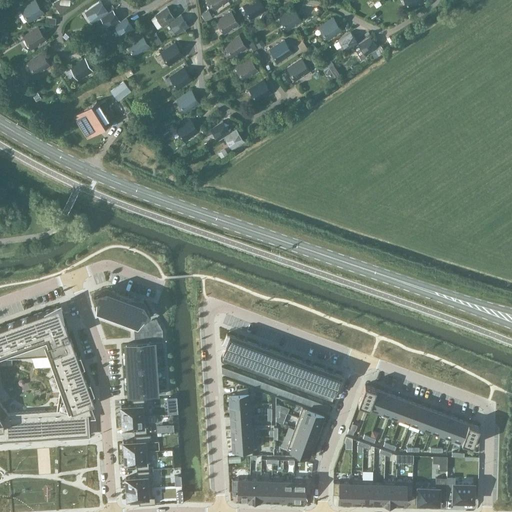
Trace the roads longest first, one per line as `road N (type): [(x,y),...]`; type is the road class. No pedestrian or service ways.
road 1 (primary): [(0,123),(129,189),(480,309)]
road 2 (residential): [(364,359),(226,308),(211,312),(220,511)]
road 3 (residential): [(73,278),(102,369),(112,511)]
road 4 (residential): [(486,511),(486,407),(364,359)]
road 5 (residential): [(364,359),(323,471),(322,511)]
